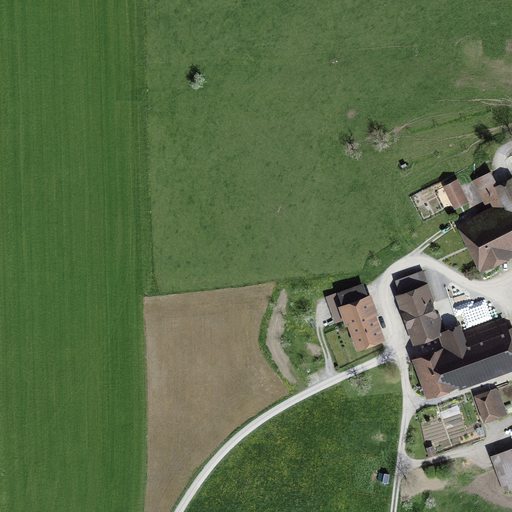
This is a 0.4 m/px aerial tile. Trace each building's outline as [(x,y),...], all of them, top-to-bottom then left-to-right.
[(483,196),(487,203),(511,190),(511,160),(511,162),(509,176),(511,181),(499,188),(491,172),(473,180),(481,197),(483,196)] [(465,202),(455,181),(445,186),(455,207),(465,202)] [(511,206),(497,214),(468,228),(483,260),(511,245),(511,206)] [(402,295),(422,288),(417,274),(397,281),(402,295)] [(362,287),(342,294),(360,344),(380,337),(362,287)] [(422,288),(402,295),(418,339),(438,332),(422,288)] [(443,333),(449,350),(420,360),(431,390),(511,360),(511,327),(506,330),(502,319),(462,333),(459,327),(443,333)] [(489,392),(477,396),(485,420),(505,413),(503,407),(495,409),(489,392)] [(428,456),(436,454),(433,444),(426,447),(428,456)] [(511,484),(511,449),(493,457),(504,488),(511,484)]
